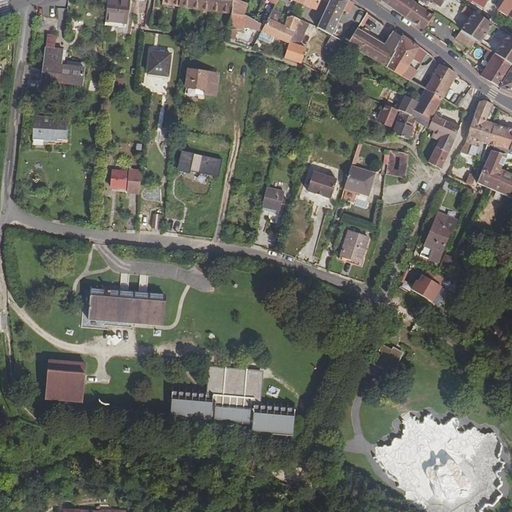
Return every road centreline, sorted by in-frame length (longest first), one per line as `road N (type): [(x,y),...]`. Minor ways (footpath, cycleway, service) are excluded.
road 1 (residential): [(380,302),(280,261),(36,227),(6,208)]
road 2 (track): [(300,482),(171,444),(50,426),(17,396)]
road 3 (track): [(227,460),(119,459),(36,471),(0,488)]
road 4 (residential): [(6,208),(29,0)]
road 5 (track): [(300,482),(380,302)]
road 6 (tertiary): [(511,103),(363,0)]
road 7 (residential): [(7,329),(6,208)]
